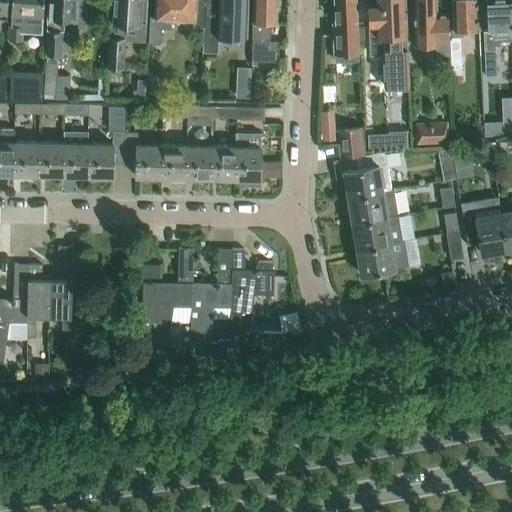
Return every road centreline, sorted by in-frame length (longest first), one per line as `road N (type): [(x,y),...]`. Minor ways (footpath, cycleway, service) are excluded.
road 1 (tertiary): [(511,422),(201,474),(0,497)]
road 2 (residential): [(296,223),(277,216),(0,210)]
road 3 (residential): [(296,223),(329,321),(511,296)]
road 4 (tertiary): [(238,511),(511,465)]
road 5 (residential): [(296,223),(307,0)]
